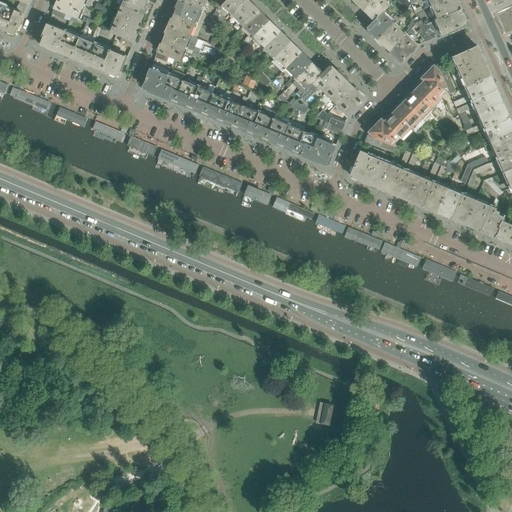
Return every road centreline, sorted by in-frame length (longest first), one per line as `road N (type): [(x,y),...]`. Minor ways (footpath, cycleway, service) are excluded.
road 1 (secondary): [(308,309),(0,180)]
road 2 (residential): [(330,194),(122,108)]
road 3 (secondary): [(308,309),(511,404)]
road 4 (secondary): [(511,382),(379,328),(308,309)]
road 5 (residential): [(511,271),(330,194)]
road 6 (residential): [(392,88),(301,0)]
road 7 (residential): [(392,88),(362,119),(330,194)]
